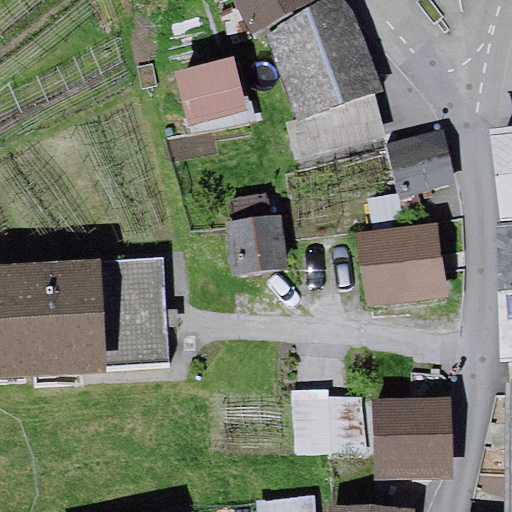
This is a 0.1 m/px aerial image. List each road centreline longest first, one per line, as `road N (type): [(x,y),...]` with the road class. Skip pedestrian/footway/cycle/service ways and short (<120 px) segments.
road 1 (residential): [(458,111),(485,275),(477,384),(449,511)]
road 2 (residential): [(359,0),(458,111)]
